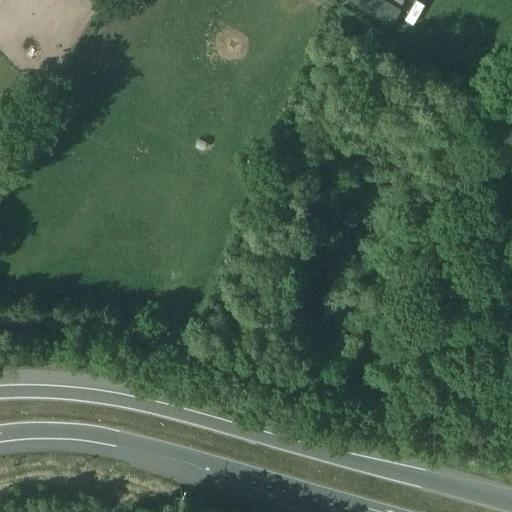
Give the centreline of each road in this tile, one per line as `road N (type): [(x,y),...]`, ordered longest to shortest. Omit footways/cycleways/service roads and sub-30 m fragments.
road 1 (unclassified): [(511,305),(495,340),(468,368),(401,391),(91,326),(0,321)]
road 2 (motorway): [(511,504),(118,400),(0,392)]
road 3 (motorway): [(0,434),(123,438),(387,511)]
